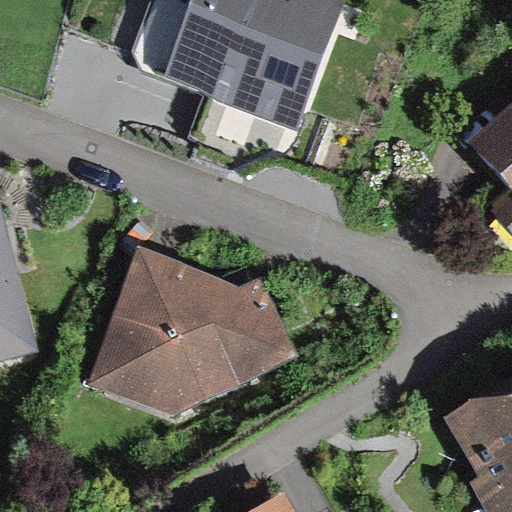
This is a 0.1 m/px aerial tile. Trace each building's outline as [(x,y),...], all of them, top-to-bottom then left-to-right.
[(164,79),(194,0),(150,0),(132,50),(139,71),(164,79)] [(296,129),(344,0),(194,0),(164,79),(296,129)] [(511,105),(469,143),(511,190),(491,207),(511,231),(511,105)] [(0,204),(0,361),(39,351),(7,232),(0,204)] [(240,296),(137,260),(90,391),(176,423),(301,369),(261,285),(240,296)] [(511,511),(511,379),(444,417),(478,478),(470,482),(487,511),(511,511)] [(296,511),(285,492),(252,511),(296,511)]
